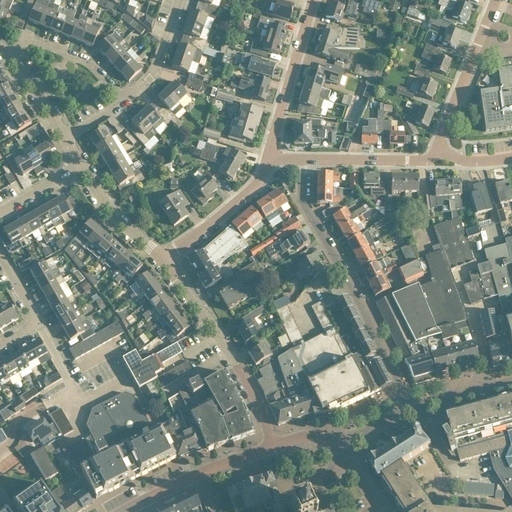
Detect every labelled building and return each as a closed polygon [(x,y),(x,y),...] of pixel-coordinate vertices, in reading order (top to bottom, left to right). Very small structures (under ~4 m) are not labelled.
[(12,0),(0,0),(0,7),(8,11),(13,0),(12,0)] [(102,0),(99,0),(97,5),(105,8),(108,2),(102,0)] [(221,0),(195,0),(204,3),(203,9),(201,8),(201,9),(217,14),(219,8),(221,0)] [(265,0),(266,0),(264,6),(268,7),(266,14),(273,17),(279,18),(289,21),(291,14),(292,14),(292,12),(293,8),(284,6),(280,4),(281,0),(265,0)] [(364,8),(375,12),(376,12),(380,0),(369,0),(362,0),(361,7),(364,8)] [(455,24),(456,20),(457,21),(459,22),(460,22),(465,24),(471,9),(461,5),(457,4),(447,0),(439,0),(438,5),(446,8),(442,19),(455,24)] [(35,6),(32,12),(29,21),(40,26),(49,3),(45,1),(44,4),(37,1),(35,6)] [(340,1),(338,7),(330,5),(328,11),(326,12),(325,16),(326,17),(326,18),(340,23),(342,15),(349,17),(348,19),(355,21),(357,15),(355,14),(358,6),(340,1)] [(40,26),(50,30),(56,15),(49,12),(53,4),(49,3),(40,26)] [(26,6),(25,6),(22,14),(28,16),(31,8),(26,6)] [(0,20),(5,22),(8,15),(9,15),(10,11),(8,11),(0,7),(0,20)] [(133,18),(136,9),(128,7),(126,12),(133,18)] [(374,15),(375,12),(364,8),(362,13),(373,17),(374,15)] [(50,30),(61,35),(70,12),(65,9),(62,17),(56,15),(50,30)] [(187,23),(203,29),(203,28),(207,18),(215,21),(217,14),(201,9),(200,9),(202,10),(200,15),(191,12),(187,23)] [(408,9),(406,15),(417,19),(423,21),(425,16),(420,14),(420,13),(408,9)] [(70,12),(61,35),(71,39),(78,24),(77,24),(73,22),(76,13),(70,11),(70,12)] [(136,20),(142,25),(144,19),(145,16),(138,13),(136,20)] [(71,39),(82,43),(91,20),(81,16),(77,24),(78,24),(71,39)] [(123,20),(135,30),(139,26),(127,16),(123,20)] [(145,16),(144,19),(142,25),(152,33),(156,20),(145,16)] [(263,38),(266,39),(282,44),(284,37),(285,37),(285,35),(285,34),(286,31),(272,27),(274,21),(260,17),(257,29),(263,31),(261,37),(263,38)] [(431,24),(428,31),(437,35),(433,45),(441,48),(442,45),(455,50),(461,35),(448,30),(444,29),(447,23),(431,17),(428,24),(431,24)] [(91,20),(82,43),(92,48),(101,27),(101,28),(93,25),(95,22),(91,20)] [(19,21),(16,27),(22,29),(25,23),(19,21)] [(210,31),(203,28),(203,29),(187,23),(183,34),(193,37),(191,43),(205,48),(207,42),(206,42),(210,31)] [(145,31),(139,26),(135,30),(141,35),(145,31)] [(317,45),(333,50),(333,49),(356,50),(356,49),(356,38),(359,38),(359,30),(343,30),(343,31),(344,36),(343,38),(325,32),(322,31),(317,45)] [(105,58),(124,41),(121,38),(120,39),(115,33),(97,49),(105,58)] [(151,36),(147,39),(152,45),(157,41),(151,36)] [(253,42),(249,53),(257,56),(263,58),(263,57),(265,51),(269,53),(278,55),(279,52),(280,53),(281,50),(280,50),(282,44),(266,39),(263,38),(261,44),(253,42)] [(124,41),(105,58),(113,66),(125,55),(120,49),(126,44),(124,41)] [(175,57),(192,62),(199,65),(205,48),(191,43),(189,49),(179,46),(175,57)] [(225,57),(229,47),(223,45),(220,53),(219,55),(225,57)] [(353,57),(333,50),(317,45),(314,54),(336,61),(334,67),(348,71),(353,57)] [(440,51),(434,49),(426,45),(421,58),(435,63),(433,70),(446,75),(451,62),(438,57),(440,51)] [(125,55),(113,66),(121,74),(138,58),(131,50),(125,55)] [(229,58),(225,57),(219,55),(217,60),(216,63),(226,66),(229,58)] [(272,79),(275,66),(261,61),(261,59),(246,55),(243,65),(241,64),(239,69),(272,79)] [(139,57),(138,58),(121,74),(129,83),(141,72),(136,66),(142,60),(139,57)] [(188,74),(192,62),(175,57),(171,68),(188,74)] [(511,60),(497,63),(501,91),(480,93),(485,133),(511,128),(511,60)] [(417,64),(414,70),(428,75),(430,69),(417,64)] [(310,67),(307,79),(311,81),(310,81),(312,82),(311,83),(314,84),(313,86),(321,88),(324,80),(339,85),(343,72),(326,66),(325,72),(311,68),(311,67),(310,67)] [(377,81),(379,74),(359,67),(358,73),(367,76),(367,78),(377,81)] [(190,74),(188,80),(202,85),(205,79),(190,74)] [(0,102),(13,95),(7,84),(2,78),(3,77),(2,77),(2,78),(0,79),(0,102)] [(234,77),(232,82),(268,92),(270,82),(256,78),(255,83),(234,77)] [(366,86),(374,88),(377,81),(367,78),(365,85),(366,86)] [(417,95),(422,97),(432,101),(437,86),(422,80),(416,78),(414,85),(420,87),(417,95)] [(303,91),(326,99),(328,99),(331,91),(321,88),(313,86),(314,84),(311,83),(312,82),(310,81),(311,81),(307,79),(303,91)] [(200,91),(202,85),(188,80),(185,86),(200,91)] [(265,102),(268,92),(232,82),(231,87),(252,93),(251,98),(265,102)] [(166,87),(166,89),(167,90),(167,91),(178,104),(183,109),(192,102),(186,96),(187,96),(182,90),(175,83),(174,84),(172,83),(170,83),(168,84),(166,87)] [(395,93),(403,95),(412,99),(415,94),(398,87),(395,93)] [(217,90),(214,99),(232,104),(234,96),(217,90)] [(178,104),(167,91),(158,99),(165,106),(160,110),(171,122),(174,125),(177,122),(176,117),(175,117),(183,109),(178,104)] [(320,115),(326,99),(303,91),(299,104),(309,107),(306,114),(311,115),(320,115)] [(0,102),(0,103),(5,113),(19,104),(13,95),(0,102)] [(11,122),(25,114),(19,104),(5,113),(11,122)] [(235,121),(255,128),(257,128),(261,113),(254,111),(255,108),(257,109),(257,108),(240,104),(235,121)] [(378,104),(378,120),(383,120),(384,111),(392,112),(392,105),(378,104)] [(409,119),(416,122),(415,124),(427,129),(434,112),(425,109),(413,104),(410,110),(412,110),(409,119)] [(140,115),(152,128),(160,120),(166,126),(171,122),(160,110),(156,115),(149,107),(147,109),(146,107),(144,108),(141,109),(140,111),(140,113),(141,115),(140,115)] [(17,133),(23,130),(31,124),(25,114),(11,122),(5,126),(11,137),(17,133)] [(152,128),(140,115),(140,116),(138,115),(136,115),(134,116),(132,118),(132,121),(133,122),(132,123),(138,131),(134,135),(138,140),(144,146),(154,137),(148,131),(152,128)] [(228,139),(235,141),(244,143),(243,142),(243,140),(251,142),(255,128),(235,121),(233,121),(228,139)] [(293,125),(292,126),(292,129),(293,130),(294,130),(294,134),(324,133),(334,133),(335,133),(336,133),(336,128),(324,128),(319,128),(319,121),(310,121),(310,123),(294,123),(294,125),(293,125)] [(410,121),(403,125),(406,130),(409,137),(416,133),(411,125),(410,121)] [(362,135),(362,145),(376,145),(376,135),(382,135),(383,122),(377,122),(369,122),(369,130),(362,130),(362,134),(362,135)] [(383,122),(382,135),(390,135),(390,146),(404,146),(404,134),(397,134),(397,128),(397,122),(391,122),(383,122)] [(121,132),(124,129),(119,124),(114,127),(118,133),(121,132)] [(24,132),(27,136),(30,141),(35,138),(33,135),(38,131),(35,126),(24,132)] [(205,128),(202,137),(219,142),(221,133),(205,128)] [(89,138),(96,148),(110,139),(104,129),(89,138)] [(324,133),(294,134),(294,145),(311,145),(311,147),(319,147),(319,139),(328,139),(328,144),(334,144),(334,133),(324,133)] [(348,150),(351,138),(343,136),(341,149),(348,150)] [(45,145),(35,151),(43,165),(53,159),(50,152),(55,149),(49,138),(43,141),(45,145)] [(96,148),(101,157),(116,148),(110,139),(96,148)] [(204,151),(210,153),(223,158),(224,157),(241,166),(242,167),(246,160),(245,159),(244,159),(245,155),(246,155),(247,154),(226,148),(226,149),(227,149),(226,151),(226,152),(206,144),(204,151)] [(116,148),(101,157),(107,167),(122,158),(116,148)] [(233,181),(241,166),(224,157),(223,158),(210,153),(204,151),(203,150),(203,151),(202,151),(200,157),(200,159),(216,163),(217,161),(220,162),(221,161),(223,162),(217,172),(218,173),(233,181)] [(36,176),(43,172),(40,166),(43,165),(35,151),(25,156),(33,170),(36,176)] [(6,158),(11,167),(16,176),(21,173),(23,176),(33,170),(25,156),(15,162),(11,155),(6,158)] [(122,158),(107,167),(113,177),(128,168),(122,158)] [(132,165),(128,168),(113,177),(119,186),(119,187),(128,182),(131,187),(140,182),(144,180),(141,173),(138,170),(136,171),(132,165)] [(205,181),(201,184),(191,193),(196,199),(203,206),(214,196),(212,194),(217,190),(209,181),(213,178),(201,167),(196,171),(198,172),(205,181)] [(6,175),(4,176),(10,186),(16,183),(10,172),(6,175)] [(317,174),(317,189),(332,189),(332,181),(339,182),(339,175),(332,175),(317,174)] [(378,183),(378,176),(364,176),(363,189),(371,189),(371,196),(384,196),(385,189),(385,183),(378,183)] [(406,193),(405,176),(392,176),(391,193),(406,193)] [(418,193),(418,186),(418,176),(405,176),(406,193),(418,193)] [(508,187),(507,183),(505,183),(503,180),(497,182),(497,185),(495,186),(500,205),(511,202),(511,201),(509,189),(509,187),(508,187)] [(460,181),(447,182),(449,203),(450,206),(450,211),(451,211),(457,210),(462,210),(461,196),(460,181)] [(450,206),(449,203),(447,182),(435,183),(435,189),(428,189),(429,196),(428,196),(430,205),(430,209),(437,209),(437,206),(450,206)] [(484,184),(473,188),(475,195),(469,196),(475,216),(492,211),(484,184)] [(329,207),(330,208),(334,214),(342,209),(345,208),(342,203),(339,203),(339,197),(332,197),(332,189),(317,189),(317,204),(330,204),(329,207)] [(159,206),(162,210),(174,227),(188,217),(181,207),(187,202),(189,205),(190,205),(180,191),(159,206)] [(278,191),(267,198),(276,211),(278,216),(283,214),(283,213),(280,209),(289,202),(285,196),(283,198),(278,191)] [(428,196),(422,197),(424,211),(425,219),(431,218),(430,210),(431,210),(430,209),(430,205),(428,196)] [(63,197),(53,203),(66,224),(69,222),(65,215),(77,208),(71,197),(66,200),(63,197)] [(267,198),(256,205),(262,213),(265,219),(265,218),(268,223),(278,216),(276,211),(267,198)] [(53,203),(43,208),(55,228),(55,229),(61,226),(61,227),(66,224),(53,203)] [(333,217),(340,229),(353,221),(358,218),(366,213),(363,207),(349,216),(346,210),(341,212),(333,217)] [(43,208),(33,214),(46,236),(48,239),(49,241),(52,239),(49,234),(48,232),(54,228),(55,228),(43,208)] [(384,217),(384,209),(376,208),(375,210),(384,217)] [(262,221),(258,216),(251,209),(241,217),(252,229),(262,221)] [(377,214),(374,209),(366,213),(358,218),(360,223),(377,214)] [(457,210),(451,211),(451,212),(452,222),(459,220),(458,218),(457,210)] [(503,210),(497,212),(500,224),(506,222),(503,210)] [(33,214),(24,220),(32,234),(38,230),(41,235),(42,238),(46,244),(50,242),(49,241),(48,239),(46,236),(33,214)] [(252,229),(241,217),(231,226),(242,238),(252,229)] [(285,231),(299,223),(296,218),(287,223),(281,226),(285,231)] [(385,218),(374,226),(377,231),(391,223),(385,218)] [(24,220),(14,225),(26,247),(29,245),(25,238),(32,234),(24,220)] [(450,271),(458,268),(465,265),(473,262),(466,240),(461,228),(459,220),(452,222),(444,225),(435,228),(433,228),(440,245),(449,271),(450,271)] [(353,221),(340,229),(346,240),(359,233),(355,226),(353,221)] [(80,246),(83,248),(99,229),(90,222),(83,229),(75,239),(81,245),(80,246)] [(302,228),(299,223),(285,231),(288,237),(293,233),(302,228)] [(5,235),(0,237),(0,239),(6,249),(12,246),(19,242),(23,249),(26,247),(14,225),(3,231),(5,235)] [(187,260),(198,278),(217,267),(248,248),(230,227),(225,232),(203,252),(202,251),(187,260)] [(478,227),(465,231),(468,239),(480,235),(478,227)] [(87,249),(92,254),(97,249),(108,237),(99,229),(83,248),(86,251),(87,249)] [(268,248),(265,250),(270,258),(280,252),(282,255),(287,252),(289,257),(296,253),(298,256),(303,253),(306,252),(304,248),(310,245),(303,232),(294,238),(289,241),(284,245),(281,241),(279,242),(275,244),(273,245),(268,248)] [(347,242),(354,255),(374,244),(367,232),(360,236),(360,235),(347,242)] [(66,235),(62,240),(66,244),(71,239),(66,235)] [(108,237),(97,249),(92,254),(98,259),(97,261),(100,263),(116,244),(108,237)] [(270,240),(265,243),(268,248),(273,245),(270,240)] [(268,248),(265,243),(259,246),(262,252),(268,248)] [(114,264),(125,252),(116,244),(100,263),(103,266),(104,264),(110,268),(114,264)] [(374,244),(354,255),(362,268),(375,261),(377,261),(386,256),(382,250),(378,252),(373,245),(374,244)] [(434,254),(425,257),(430,273),(433,282),(451,275),(450,271),(449,271),(440,245),(432,247),(434,254)] [(503,315),(510,339),(511,350),(511,268),(506,245),(484,251),(486,261),(488,261),(503,315)] [(64,251),(72,261),(76,256),(69,247),(67,246),(64,250),(64,251)] [(259,246),(250,252),(253,257),(262,252),(259,246)] [(114,275),(117,278),(133,259),(125,252),(114,264),(120,269),(114,275)] [(314,278),(316,277),(323,272),(317,262),(319,261),(316,255),(307,260),(303,253),(298,256),(284,264),(288,272),(292,270),(295,275),(301,271),(306,279),(312,275),(314,278)] [(405,260),(407,265),(417,260),(414,255),(405,260)] [(83,267),(84,265),(76,256),(72,261),(79,269),(83,267)] [(26,270),(35,265),(36,265),(33,259),(32,258),(31,258),(22,263),(18,266),(22,273),(26,270)] [(30,272),(36,282),(50,274),(47,267),(54,263),(52,259),(30,272)] [(133,259),(117,278),(115,281),(119,284),(122,281),(127,285),(132,279),(133,281),(143,272),(140,269),(142,267),(133,259)] [(424,276),(418,260),(417,260),(398,269),(404,284),(424,276)] [(383,261),(376,264),(363,270),(369,283),(382,277),(398,269),(396,264),(395,263),(386,268),(383,261)] [(223,292),(223,291),(221,292),(222,293),(219,295),(229,311),(229,310),(237,305),(250,297),(242,286),(260,275),(255,262),(235,275),(240,282),(223,292)] [(488,264),(477,267),(478,270),(486,300),(497,297),(495,287),(488,264)] [(83,267),(79,269),(87,279),(91,274),(84,265),(83,267)] [(265,266),(258,269),(262,275),(268,271),(265,266)] [(217,267),(198,278),(197,278),(205,291),(224,279),(217,267)] [(50,274),(36,282),(42,292),(63,279),(57,269),(50,274)] [(478,270),(468,274),(472,283),(476,282),(484,300),(483,300),(483,301),(486,300),(478,270)] [(73,274),(80,283),(85,280),(77,271),(73,274)] [(130,288),(134,294),(130,296),(133,300),(155,282),(148,273),(146,275),(143,272),(133,281),(135,283),(135,284),(130,288)] [(91,274),(87,279),(94,287),(98,283),(91,274)] [(451,275),(433,282),(432,283),(447,320),(449,319),(452,325),(453,326),(456,338),(463,365),(479,361),(467,321),(465,313),(459,296),(451,275)] [(382,277),(369,283),(375,297),(391,289),(388,283),(386,284),(382,277)] [(47,302),(62,293),(69,289),(63,279),(42,292),(47,302)] [(85,281),(80,285),(86,292),(91,288),(85,281)] [(144,295),(149,302),(162,292),(155,282),(133,300),(135,303),(144,295)] [(472,283),(463,286),(470,305),(483,300),(484,300),(476,282),(472,283)] [(440,335),(449,369),(463,365),(456,338),(453,326),(452,325),(449,319),(447,320),(432,283),(419,288),(428,313),(435,331),(436,331),(440,335)] [(391,297),(393,303),(402,318),(415,344),(424,341),(426,341),(435,373),(449,369),(440,335),(436,331),(435,331),(428,313),(419,288),(418,286),(391,297)] [(47,302),(53,312),(75,299),(69,289),(62,293),(47,302)] [(142,316),(145,319),(149,316),(169,301),(162,292),(149,302),(154,308),(142,316)] [(322,302),(324,307),(327,312),(337,307),(332,296),(322,302)] [(336,302),(335,303),(339,309),(341,314),(352,309),(349,304),(346,297),(336,302)] [(391,297),(376,304),(404,362),(404,363),(415,385),(435,379),(424,341),(415,344),(402,318),(393,303),(391,297)] [(53,312),(59,321),(73,313),(69,307),(76,302),(75,299),(53,312)] [(158,314),(163,320),(176,310),(169,301),(149,316),(145,319),(147,322),(158,314)] [(324,307),(322,302),(311,307),(314,313),(324,307)] [(10,304),(0,309),(0,311),(8,325),(18,320),(10,304)] [(140,315),(152,309),(149,304),(137,310),(140,315)] [(279,317),(290,312),(287,306),(276,311),(279,317)] [(262,307),(252,313),(255,318),(256,319),(265,313),(263,310),(262,307)] [(327,312),(324,307),(314,313),(316,318),(327,312)] [(59,321),(64,331),(86,319),(84,316),(80,309),(73,313),(59,321)] [(352,309),(341,314),(347,326),(358,320),(352,309)] [(157,334),(159,337),(163,334),(183,319),(176,310),(163,320),(167,326),(157,334)] [(0,311),(0,330),(8,325),(0,311)] [(494,311),(479,315),(484,341),(487,340),(488,344),(491,357),(492,360),(492,362),(492,364),(493,364),(511,359),(511,350),(510,339),(503,315),(496,317),(494,311)] [(279,317),(281,322),(292,317),(290,312),(279,317)] [(319,323),(330,318),(327,312),(316,318),(319,323)] [(295,323),(292,317),(281,322),(284,328),(295,323)] [(322,329),(332,324),(333,323),(330,318),(319,323),(322,329)] [(85,341),(91,338),(95,335),(88,322),(86,319),(64,331),(70,342),(80,336),(83,342),(85,341)] [(190,328),(183,319),(163,334),(159,337),(161,340),(172,332),(177,338),(190,328)] [(254,319),(246,324),(237,329),(246,343),(254,338),(262,333),(254,319)] [(358,320),(347,326),(352,334),(353,337),(364,332),(358,320)] [(124,333),(120,327),(118,323),(107,329),(113,339),(124,333)] [(297,328),(295,323),(284,328),(286,333),(297,328)] [(289,339),(300,334),(297,328),(286,333),(289,339)] [(320,411),(321,413),(322,412),(322,411),(325,409),(327,414),(329,413),(329,412),(340,408),(340,409),(341,409),(369,396),(365,387),(353,364),(340,340),(335,328),(294,349),(294,348),(291,349),(310,389),(312,394),(320,411)] [(113,339),(107,329),(102,332),(107,342),(113,339)] [(107,342),(102,332),(96,335),(102,345),(107,342)] [(364,332),(353,337),(357,345),(359,349),(369,343),(364,332)] [(291,344),(292,344),(299,341),(302,339),(300,334),(289,339),(291,344)] [(350,335),(340,340),(353,364),(365,387),(369,396),(380,390),(378,387),(373,377),(369,368),(368,368),(364,360),(359,349),(357,345),(353,337),(352,334),(350,335)] [(97,348),(102,345),(96,335),(95,335),(91,338),(97,348)] [(85,341),(91,351),(97,348),(91,338),(85,341)] [(144,344),(139,338),(133,342),(139,352),(146,347),(144,344)] [(39,339),(28,345),(37,360),(47,354),(39,339)] [(85,341),(83,342),(80,344),(86,354),(91,351),(85,341)] [(369,343),(359,349),(364,360),(375,355),(369,343)] [(80,357),(86,354),(80,344),(75,347),(80,357)] [(141,363),(140,361),(137,355),(135,352),(122,359),(139,389),(152,382),(156,380),(157,379),(155,375),(164,370),(161,365),(173,358),(182,353),(177,344),(168,348),(141,363)] [(265,344),(256,349),(248,354),(255,366),(260,363),(261,365),(260,366),(262,369),(270,364),(277,360),(282,357),(277,349),(270,354),(265,344)] [(28,365),(37,360),(28,345),(18,351),(20,353),(27,366),(28,365)] [(75,347),(69,350),(75,360),(80,357),(75,347)] [(282,357),(277,360),(297,420),(313,415),(314,417),(322,415),(321,413),(320,411),(312,394),(310,389),(291,349),(289,350),(291,353),(282,357)] [(144,351),(137,355),(142,363),(149,359),(144,351)] [(19,374),(29,368),(28,365),(27,366),(20,353),(10,359),(19,374)] [(375,355),(364,360),(368,368),(369,368),(373,377),(378,387),(380,390),(380,391),(391,385),(378,360),(375,355)] [(0,364),(9,380),(13,386),(23,380),(19,374),(10,359),(0,364)] [(265,398),(278,426),(297,420),(277,360),(270,364),(273,372),(257,382),(264,393),(265,398)] [(193,371),(191,368),(187,362),(181,365),(186,375),(193,371)] [(0,364),(0,387),(2,392),(13,386),(9,380),(0,364)] [(175,369),(180,379),(186,375),(181,365),(175,369)] [(169,372),(174,382),(180,379),(175,369),(169,372)] [(162,376),(168,386),(173,383),(174,382),(169,372),(162,376)] [(180,394),(179,395),(197,431),(198,430),(206,449),(207,452),(229,444),(255,435),(247,415),(243,406),(224,372),(200,386),(197,381),(178,392),(180,394)] [(58,373),(48,379),(49,381),(52,385),(62,379),(58,373)] [(157,379),(156,380),(162,389),(168,386),(162,376),(157,379)] [(139,389),(146,403),(159,396),(152,382),(139,389)] [(31,395),(33,398),(38,395),(33,387),(28,391),(31,395)] [(19,397),(24,404),(33,398),(31,395),(28,391),(19,397)] [(152,430),(134,397),(124,393),(102,405),(121,437),(141,477),(170,462),(169,460),(169,458),(174,456),(171,450),(168,443),(162,432),(160,427),(152,430)] [(197,431),(179,395),(168,401),(172,411),(168,412),(170,415),(171,417),(175,424),(177,423),(189,453),(189,454),(206,449),(205,447),(198,430),(197,431)] [(23,405),(24,404),(19,397),(19,398),(21,401),(12,407),(14,410),(13,411),(16,414),(25,407),(23,405)] [(511,468),(511,469),(507,460),(511,449),(511,444),(507,427),(511,425),(511,398),(506,400),(501,401),(448,415),(452,430),(445,434),(440,437),(443,442),(452,457),(459,455),(461,462),(467,460),(478,457),(490,454),(495,471),(497,474),(504,485),(511,498),(511,468)] [(96,499),(97,499),(141,477),(121,437),(102,405),(92,410),(87,426),(92,436),(62,451),(69,463),(71,462),(76,469),(80,467),(96,499)] [(5,409),(0,413),(3,418),(5,422),(11,418),(16,414),(13,411),(14,410),(8,414),(5,409)] [(61,409),(50,416),(53,421),(64,415),(61,409)] [(64,415),(53,421),(55,424),(56,427),(67,420),(64,415)] [(176,455),(177,458),(178,458),(180,459),(183,457),(184,456),(189,453),(177,423),(175,424),(171,417),(168,419),(169,422),(160,427),(162,432),(168,443),(171,442),(176,455)] [(70,426),(67,420),(56,427),(59,432),(70,426)] [(27,432),(25,433),(32,443),(37,439),(40,443),(47,438),(50,442),(54,439),(55,441),(62,437),(54,424),(53,424),(47,428),(42,421),(32,428),(31,426),(25,430),(27,432)] [(70,426),(59,432),(62,438),(74,431),(70,426)] [(432,511),(402,465),(432,445),(423,435),(423,434),(420,429),(414,432),(414,433),(398,443),(397,443),(391,447),(378,456),(369,461),(380,478),(381,478),(403,511),(432,511)] [(42,476),(44,481),(45,482),(58,474),(47,456),(46,455),(43,449),(30,456),(42,476)] [(59,449),(52,453),(55,458),(62,454),(59,449)] [(272,509),(273,511),(281,511),(284,511),(271,475),(261,479),(261,478),(236,488),(237,488),(227,492),(231,501),(234,511),(241,511),(245,511),(264,504),(266,511),(272,509)] [(82,511),(92,503),(87,495),(88,494),(81,483),(69,491),(74,498),(73,498),(82,511)] [(59,511),(40,484),(12,504),(17,511),(59,511)] [(61,507),(64,511),(80,511),(82,511),(73,498),(69,501),(59,488),(52,493),(61,507)] [(176,500),(175,501),(179,511),(201,511),(200,508),(193,492),(179,499),(176,500)] [(316,511),(316,509),(311,511),(308,503),(309,500),(305,499),(304,502),(291,508),(288,506),(287,510),(284,511),(281,511),(316,511)] [(179,511),(175,501),(157,510),(157,511),(179,511)]
